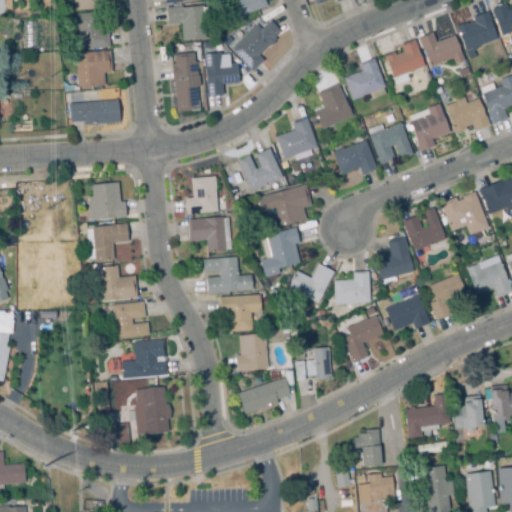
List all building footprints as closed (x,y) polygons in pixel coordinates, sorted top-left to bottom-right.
[(74,0),(76,9),(99,6),(98,0),(74,0)] [(226,0),(233,17),(264,5),(262,0),(226,0)] [(338,0),(315,0),(319,8),(338,0)] [(488,9),(503,3),(506,11),(511,8),(511,31),(498,36),(488,9)] [(164,8),(166,25),(180,23),(182,40),(204,37),(201,4),(164,8)] [(453,26),(464,22),(465,24),(472,21),(471,16),(485,11),(495,39),(463,51),(453,26)] [(105,28),(95,30),(93,15),(74,16),(77,48),(107,44),(105,28)] [(256,54),(278,32),(263,17),(229,50),(251,73),(263,61),(256,54)] [(448,58),(451,64),(461,60),(451,35),(433,42),(429,33),(416,38),(427,66),(448,58)] [(221,41),(227,36),(231,41),(224,46),(221,41)] [(382,55),(392,51),(394,54),(401,52),(398,45),(412,40),(421,66),(390,77),(382,55)] [(102,72),(110,71),(107,50),(72,55),(77,88),(103,85),(102,72)] [(201,55),(205,97),(222,95),(221,84),(237,82),(235,62),(227,63),(226,52),(201,55)] [(200,111),(195,55),(171,57),(176,113),(200,111)] [(360,73),(343,79),(351,100),(383,88),(372,59),(357,65),(360,73)] [(490,123),(505,118),(502,107),(511,104),(511,75),(498,79),(500,86),(480,92),(490,123)] [(318,129),(349,117),(335,84),(315,93),(322,108),(311,113),(318,129)] [(442,105),(453,101),(455,106),(475,99),(486,127),(472,132),(469,124),(462,127),(463,129),(452,133),(442,105)] [(67,104),(68,122),(83,121),(83,126),(117,123),(115,100),(67,104)] [(434,145),(431,137),(446,131),(436,104),(405,115),(418,151),(434,145)] [(292,130),(274,135),(281,158),(313,148),(305,118),(290,123),(292,130)] [(365,134),(398,122),(410,154),(398,159),(393,144),(387,146),(392,159),(376,165),(365,134)] [(374,169),(364,141),(331,153),(339,172),(356,166),(360,174),(374,169)] [(234,160),(247,154),(253,168),(257,166),(252,155),(267,148),(280,177),(249,192),(234,160)] [(182,198),(184,213),(214,210),(211,175),(188,177),(190,198),(182,198)] [(289,175),(294,178),(290,185),(285,181),(289,175)] [(505,208),(509,219),(511,217),(511,181),(510,176),(476,188),(486,214),(505,208)] [(255,197),(259,212),(273,208),(277,226),(304,219),(301,207),(309,205),(303,184),(255,197)] [(119,203),(119,185),(87,186),(89,222),(126,220),(125,203),(119,203)] [(449,231),(464,225),(467,233),(486,226),(472,190),(438,203),(449,231)] [(411,249),(441,238),(430,207),(417,212),(423,227),(418,228),(414,217),(401,222),(411,249)] [(224,217),(185,221),(187,243),(204,241),(205,252),(228,250),(224,217)] [(128,243),(126,226),(91,229),(94,262),(113,260),(112,245),(128,243)] [(279,274),(278,268),(299,263),(291,228),(262,235),(268,259),(259,260),(263,278),(279,274)] [(373,262),(377,280),(409,272),(401,237),(382,241),(386,259),(373,262)] [(511,253),(502,257),(511,283),(511,253)] [(199,259),(233,256),(235,276),(249,275),(250,289),(205,293),(203,277),(216,276),(216,272),(201,273),(199,259)] [(475,297),(494,290),(496,297),(510,292),(498,258),(465,269),(475,297)] [(331,273),(315,265),(309,279),(293,271),(284,291),(316,305),(331,273)] [(100,302),(136,300),(134,278),(118,279),(117,268),(98,269),(100,302)] [(350,280),(332,280),(332,303),(367,303),(367,271),(350,272),(350,280)] [(422,290),(437,323),(451,316),(445,302),(464,294),(455,276),(422,290)] [(247,313),(258,312),(257,295),(219,297),(221,332),(248,330),(247,313)] [(412,327),(414,332),(428,325),(416,298),(384,312),(394,334),(412,327)] [(111,306),(115,339),(147,335),(145,321),(130,323),(130,319),(142,317),(140,303),(111,306)] [(341,337),(347,335),(344,326),(373,314),(381,334),(360,342),(365,357),(351,362),(341,337)] [(0,383),(2,384),(10,336),(0,333),(0,383)] [(236,336),(262,333),(266,368),(235,371),(233,354),(238,354),(236,336)] [(121,381),(165,376),(162,342),(132,344),(133,363),(120,364),(121,381)] [(311,349),(313,380),(329,379),(327,348),(311,349)] [(237,395),(281,379),(286,395),(273,400),(275,402),(244,413),(237,395)] [(487,386),(490,417),(491,417),(492,433),(487,433),(488,443),(495,442),(494,432),(503,432),(502,420),(507,419),(507,416),(511,415),(511,391),(505,392),(504,384),(487,386)] [(133,390),(161,386),(166,431),(134,434),(131,406),(134,406),(133,390)] [(402,410),(405,438),(419,436),(418,426),(447,423),(444,394),(431,395),(432,401),(430,402),(431,406),(412,408),(411,406),(407,407),(407,409),(402,410)] [(477,395),(480,426),(474,427),(474,430),(464,431),(464,428),(460,428),(459,427),(453,428),(451,406),(461,405),(460,397),(477,395)] [(115,447),(114,425),(126,424),(128,446),(115,447)] [(358,449),(360,466),(380,464),(376,429),(363,430),(363,433),(355,433),(355,436),(351,437),(352,449),(358,449)] [(406,447),(446,441),(447,450),(407,456),(406,447)] [(0,484),(23,483),(21,463),(1,465),(0,451),(0,484)] [(447,511),(445,495),(452,494),(450,479),(443,479),(441,465),(419,468),(425,511),(447,511)] [(495,468),(511,467),(511,511),(507,511),(506,504),(497,504),(495,468)] [(336,490),(333,470),(346,468),(349,488),(336,490)] [(487,471),(462,475),(467,511),(483,511),(483,508),(492,507),(487,471)] [(363,475),(379,473),(379,477),(390,476),(392,498),(368,500),(366,479),(364,479),(363,475)] [(362,475),(353,476),(354,483),(363,482),(362,475)] [(304,511),(304,501),(315,499),(315,511),(304,511)]
